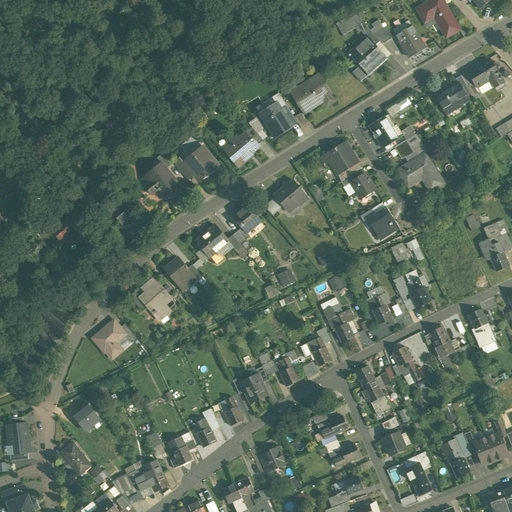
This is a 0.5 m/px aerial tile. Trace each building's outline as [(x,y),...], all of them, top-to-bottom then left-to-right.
[(460,30),(441,0),(431,0),(417,9),(425,23),(434,18),(446,38),(460,30)] [(471,0),(480,9),(490,0),(471,0)] [(355,12),(335,23),(341,34),(361,23),(355,12)] [(394,33),(409,25),(407,20),(392,29),(394,33)] [(371,31),(363,22),(357,27),(365,36),(371,31)] [(412,26),(396,36),(409,58),(425,49),(412,26)] [(394,38),(387,27),(381,30),(388,41),(394,38)] [(381,30),(374,35),(380,42),(382,45),(388,41),(381,30)] [(374,35),(371,31),(365,36),(367,38),(375,46),(380,42),(374,35)] [(375,46),(367,38),(355,49),(362,57),(357,62),(369,75),(386,59),(375,46)] [(489,59),(480,64),(468,72),(474,82),(477,88),(490,81),(494,87),(503,81),(489,59)] [(360,81),(365,76),(356,66),(351,72),(360,81)] [(468,72),(461,76),(466,86),(467,86),(474,82),(468,72)] [(313,84),(293,97),(300,108),(303,106),(307,112),(314,107),(313,105),(322,99),(327,107),(335,102),(331,96),(332,96),(319,75),(310,80),(313,84)] [(466,86),(461,76),(455,79),(458,83),(462,89),(466,86)] [(458,83),(436,97),(444,110),(466,96),(462,89),(458,83)] [(286,105),(279,94),(272,98),(276,104),(277,103),(280,109),(286,105)] [(384,107),(387,115),(410,106),(407,98),(384,107)] [(276,104),(260,114),(275,138),(292,127),(280,109),(277,103),(276,104)] [(302,113),(294,118),(300,128),(308,123),(302,113)] [(398,139),(385,117),(369,127),(383,148),(391,143),(398,139)] [(511,130),(511,118),(495,129),(501,137),(507,134),(511,130)] [(263,141),(252,128),(245,133),(251,140),(252,139),(258,145),(263,141)] [(411,130),(398,139),(391,143),(394,148),(406,141),(415,135),(411,130)] [(237,136),(231,142),(233,144),(224,151),(237,166),(242,162),(243,163),(250,158),(249,156),(259,147),(258,145),(252,139),(251,140),(245,133),(239,138),(237,136)] [(406,141),(394,148),(402,160),(407,157),(413,153),(414,152),(406,141)] [(346,142),(325,155),(338,176),(358,164),(359,163),(346,142)] [(202,147),(183,162),(187,168),(193,175),(194,175),(200,182),(211,173),(210,171),(217,165),(202,147)] [(165,153),(158,159),(162,164),(167,169),(174,163),(173,163),(165,153)] [(413,153),(407,157),(410,163),(417,159),(413,153)] [(410,163),(398,171),(407,185),(423,175),(433,191),(444,184),(425,154),(417,159),(410,163)] [(179,158),(173,163),(174,163),(187,180),(193,175),(187,168),(183,162),(179,158)] [(162,164),(147,177),(151,182),(145,187),(152,195),(158,190),(168,202),(175,196),(175,195),(182,189),(167,169),(162,164)] [(358,164),(338,176),(341,181),(351,175),(361,169),(358,164)] [(354,180),(350,183),(351,183),(361,200),(376,190),(365,173),(354,180)] [(341,181),(340,182),(344,187),(351,183),(350,183),(354,180),(351,175),(341,181)] [(293,181),(290,184),(284,184),(283,191),(281,192),(281,191),(275,196),(275,197),(283,207),(287,211),(292,206),(298,206),(308,198),(301,190),(301,187),(298,186),(293,181)] [(5,189),(0,189),(0,203),(8,202),(5,189)] [(275,197),(264,206),(272,216),(283,207),(275,197)] [(116,204),(103,215),(111,224),(117,219),(124,213),(116,204)] [(260,222),(247,205),(233,217),(242,228),(247,233),(260,222)] [(375,214),(367,219),(367,220),(378,237),(387,231),(389,234),(399,228),(386,208),(375,214)] [(372,209),(360,217),(364,222),(367,220),(367,219),(375,214),(372,209)] [(133,223),(124,213),(117,219),(125,229),(133,223)] [(72,215),(54,230),(63,241),(69,236),(71,239),(78,234),(75,230),(81,226),(72,215)] [(469,226),(476,223),(473,216),(466,219),(469,226)] [(490,239),(492,245),(499,243),(497,239),(506,235),(506,234),(509,233),(503,220),(483,229),(488,240),(490,239)] [(42,223),(34,231),(39,237),(47,229),(42,223)] [(215,226),(197,242),(203,249),(210,257),(220,248),(226,254),(232,249),(233,248),(227,241),(228,241),(215,226)] [(242,228),(233,235),(234,236),(240,244),(250,237),(247,233),(242,228)] [(499,243),(503,252),(511,248),(506,235),(497,239),(499,243)] [(240,244),(234,236),(228,241),(227,241),(233,248),(232,249),(236,253),(239,251),(243,247),(240,244)] [(415,239),(405,242),(409,250),(418,246),(415,239)] [(489,258),(503,252),(499,243),(492,245),(490,239),(488,240),(480,244),(486,259),(489,258)] [(391,249),(397,264),(408,258),(401,244),(391,249)] [(247,253),(243,247),(239,251),(243,256),(247,253)] [(226,254),(220,248),(210,257),(215,263),(226,254)] [(203,249),(196,254),(200,259),(203,262),(210,257),(203,249)] [(503,252),(489,258),(496,273),(509,267),(503,252)] [(321,266),(330,261),(326,253),(316,258),(321,266)] [(178,258),(165,270),(175,282),(182,291),(196,280),(196,279),(189,271),(188,269),(187,267),(186,267),(178,258)] [(203,277),(193,267),(189,271),(196,279),(196,280),(197,282),(203,277)] [(291,273),(282,277),(285,283),(282,284),(284,287),(295,282),(291,273)] [(424,288),(428,286),(423,276),(406,284),(402,277),(393,281),(401,298),(411,294),(424,288)] [(330,281),(333,288),(342,284),(339,277),(330,281)] [(154,279),(143,288),(146,292),(140,298),(143,302),(137,306),(142,311),(147,307),(153,313),(154,313),(156,312),(162,319),(171,311),(166,305),(172,300),(154,279)] [(273,283),(265,287),(269,297),(278,294),(273,283)] [(365,291),(368,298),(382,293),(379,286),(365,291)] [(424,288),(411,294),(413,298),(417,308),(430,302),(424,288)] [(140,298),(136,294),(131,298),(137,306),(143,302),(140,298)] [(385,295),(368,303),(372,312),(385,306),(385,307),(390,304),(385,295)] [(290,297),(279,300),(281,305),(292,301),(290,297)] [(53,298),(44,308),(64,325),(72,315),(59,304),(55,300),(53,298)] [(408,312),(417,308),(413,298),(404,302),(408,312)] [(320,306),(323,311),(331,307),(338,304),(336,299),(320,306)] [(402,303),(397,306),(401,315),(406,312),(402,303)] [(385,306),(372,312),(379,326),(392,320),(385,307),(385,306)] [(323,311),(332,330),(347,323),(342,313),(336,316),(331,307),(323,311)] [(41,322),(57,336),(65,326),(64,325),(44,308),(35,318),(37,319),(41,322)] [(481,309),(468,315),(475,330),(488,324),(481,309)] [(350,310),(342,313),(347,323),(355,320),(350,310)] [(365,320),(359,323),(363,331),(369,328),(365,320)] [(114,321),(93,339),(105,352),(106,352),(112,359),(122,350),(116,343),(125,335),(126,335),(120,328),(114,321)] [(339,327),(334,330),(340,344),(354,338),(347,324),(346,324),(339,327)] [(475,330),(472,331),(480,348),(496,341),(488,324),(475,330)] [(136,338),(125,325),(120,328),(126,335),(125,335),(131,342),(136,338)] [(36,326),(31,331),(35,335),(40,330),(36,326)] [(449,341),(442,328),(429,334),(433,343),(436,348),(442,345),(448,342),(449,341)] [(320,338),(324,345),(331,341),(325,329),(318,332),(320,338)] [(26,343),(43,358),(51,348),(35,335),(31,331),(29,330),(21,340),(26,343)] [(429,334),(424,337),(428,345),(433,343),(429,334)] [(320,338),(300,347),(305,357),(312,353),(325,347),(320,338)] [(459,349),(455,340),(449,343),(453,352),(459,349)] [(390,350),(403,346),(401,342),(388,347),(390,350)] [(448,342),(442,345),(447,355),(453,352),(449,343),(448,342)] [(43,358),(26,343),(17,353),(20,355),(24,358),(39,371),(48,361),(43,358)] [(447,355),(442,345),(436,348),(441,358),(447,355)] [(325,347),(312,353),(318,367),(331,361),(325,347)] [(405,347),(392,353),(399,367),(411,361),(412,360),(405,347)] [(298,360),(294,350),(274,360),(276,363),(280,361),(285,370),(292,367),(290,363),(298,360)] [(447,355),(441,358),(446,369),(452,366),(447,355)] [(274,360),(268,363),(272,372),(277,369),(275,364),(276,363),(274,360)] [(276,363),(275,364),(277,369),(279,373),(285,370),(280,361),(276,363)] [(411,361),(399,367),(409,386),(414,383),(413,380),(423,375),(420,368),(416,370),(411,361)] [(313,362),(302,365),(306,377),(316,374),(313,362)] [(268,363),(263,366),(267,374),(272,372),(268,363)] [(367,366),(355,373),(362,386),(368,383),(374,380),(374,379),(367,366)] [(262,367),(256,370),(257,374),(259,373),(263,383),(269,380),(262,367)] [(285,370),(279,373),(286,387),(299,381),(292,367),(285,370)] [(259,373),(249,378),(260,400),(269,395),(263,383),(259,373)] [(385,386),(379,376),(374,379),(374,380),(379,389),(380,389),(385,386)] [(239,378),(233,381),(239,394),(244,392),(239,383),(241,382),(239,378)] [(260,400),(249,378),(241,382),(239,383),(244,392),(250,404),(260,400)] [(374,380),(368,383),(373,393),(379,389),(374,380)] [(368,383),(362,386),(364,390),(361,392),(365,399),(368,398),(371,404),(384,396),(380,389),(379,389),(373,393),(368,383)] [(239,394),(232,397),(237,407),(237,406),(241,415),(248,412),(239,394)] [(384,396),(371,404),(378,416),(381,414),(380,413),(390,408),(384,396)] [(232,397),(225,400),(230,410),(237,407),(232,397)] [(87,404),(73,415),(85,431),(99,419),(87,404)] [(230,410),(224,413),(231,427),(244,420),(241,415),(237,406),(237,407),(230,410)] [(405,408),(398,411),(402,421),(410,418),(405,408)] [(211,410),(202,415),(204,419),(205,418),(213,414),(211,410)] [(324,411),(313,418),(317,427),(329,421),(324,411)] [(213,414),(205,418),(209,428),(210,427),(211,431),(219,427),(213,414)] [(329,422),(328,422),(331,428),(334,434),(334,435),(348,429),(342,416),(329,422)] [(395,417),(382,424),(386,431),(399,425),(395,417)] [(209,428),(205,418),(204,419),(198,422),(200,426),(202,431),(209,428)] [(500,419),(494,422),(498,433),(498,432),(501,439),(507,436),(500,419)] [(329,421),(317,427),(320,434),(322,433),(321,432),(331,428),(328,422),(329,422),(329,421)] [(11,425),(7,425),(9,445),(9,446),(14,445),(15,455),(28,453),(31,453),(28,423),(23,423),(11,425)] [(202,431),(197,434),(203,448),(217,441),(211,431),(210,427),(209,428),(202,431)] [(331,428),(321,432),(322,433),(324,438),(334,434),(331,428)] [(399,432),(383,439),(390,456),(406,449),(399,432)] [(470,432),(464,434),(468,445),(470,451),(476,448),(474,442),(475,442),(470,432)] [(498,433),(486,437),(496,461),(508,456),(501,439),(498,432),(498,433)] [(157,433),(146,438),(151,449),(162,444),(157,433)] [(196,448),(189,433),(181,437),(186,446),(189,451),(196,448)] [(463,434),(453,437),(455,441),(456,445),(457,445),(463,458),(464,458),(472,455),(470,451),(468,445),(463,434)] [(181,437),(169,443),(173,453),(186,446),(181,437)] [(475,442),(474,442),(476,448),(483,465),(496,461),(486,437),(475,442)] [(337,441),(325,446),(332,462),(334,461),(334,460),(343,456),(341,450),(337,441)] [(455,441),(442,447),(450,464),(463,458),(457,445),(456,445),(455,441)] [(90,466),(73,444),(68,448),(69,450),(63,454),(64,456),(70,464),(77,472),(80,475),(90,466)] [(341,450),(343,456),(346,463),(346,464),(360,457),(354,444),(341,450)] [(9,445),(6,446),(7,456),(10,455),(15,455),(14,445),(9,446),(9,445)] [(186,446),(173,453),(176,458),(180,466),(193,460),(189,451),(186,446)] [(278,447),(270,451),(271,452),(260,457),(268,473),(280,467),(282,468),(285,467),(286,463),(285,461),(284,460),(278,447)] [(425,452),(416,456),(420,464),(423,471),(431,467),(425,452)] [(70,464),(64,456),(60,459),(66,467),(70,464)] [(343,456),(334,460),(334,461),(336,467),(346,463),(343,456)] [(403,462),(407,470),(408,473),(407,475),(410,481),(412,481),(412,482),(425,476),(423,471),(420,464),(416,456),(403,462)] [(180,466),(176,458),(170,461),(174,469),(180,466)] [(463,458),(450,464),(457,478),(470,472),(464,458),(463,458)] [(157,461),(143,467),(146,474),(149,480),(163,473),(157,461)] [(0,471),(8,471),(8,462),(0,462),(0,471)] [(77,472),(70,464),(66,467),(75,478),(80,475),(77,472)] [(143,467),(128,475),(134,488),(138,486),(135,480),(146,474),(143,467)] [(163,473),(149,480),(152,486),(155,493),(169,486),(163,473)] [(146,474),(135,480),(138,486),(149,480),(146,474)] [(103,481),(99,475),(94,479),(98,485),(103,481)] [(357,476),(343,481),(345,487),(348,494),(348,495),(362,489),(357,476)] [(425,476),(412,482),(419,496),(432,490),(425,476)] [(248,478),(235,484),(242,498),(248,495),(255,492),(248,478)] [(149,480),(138,486),(140,492),(152,486),(149,480)] [(235,484),(223,490),(229,504),(236,501),(242,498),(235,484)] [(273,486),(267,488),(272,500),(278,498),(273,486)] [(511,511),(511,486),(501,490),(509,511),(511,511)] [(16,487),(1,493),(6,505),(8,504),(8,503),(21,499),(16,487)] [(345,487),(335,491),(337,497),(338,498),(348,494),(345,487)] [(261,498),(263,502),(267,500),(272,499),(267,489),(259,493),(261,498)] [(509,511),(501,490),(488,495),(493,510),(501,507),(502,511),(509,511)] [(332,508),(350,501),(348,495),(348,494),(338,498),(337,497),(329,500),(332,508)] [(399,500),(401,504),(408,507),(418,503),(414,494),(399,500)] [(105,495),(95,504),(98,508),(109,500),(105,495)] [(253,507),(248,495),(242,498),(247,509),(253,507)] [(21,499),(8,503),(8,504),(11,511),(33,511),(36,510),(33,502),(30,503),(28,496),(21,499)] [(123,496),(116,501),(123,511),(131,505),(123,496)] [(242,498),(236,501),(240,511),(241,511),(247,509),(242,498)] [(253,507),(247,509),(248,511),(272,511),(267,500),(263,502),(261,498),(254,501),(256,505),(253,507)] [(109,500),(98,508),(101,511),(119,511),(110,500),(109,500)] [(217,511),(213,500),(205,504),(208,511),(217,511)] [(204,511),(199,501),(187,506),(189,511),(204,511)] [(371,511),(369,505),(354,510),(354,509),(350,510),(348,503),(325,511),(371,511)]
